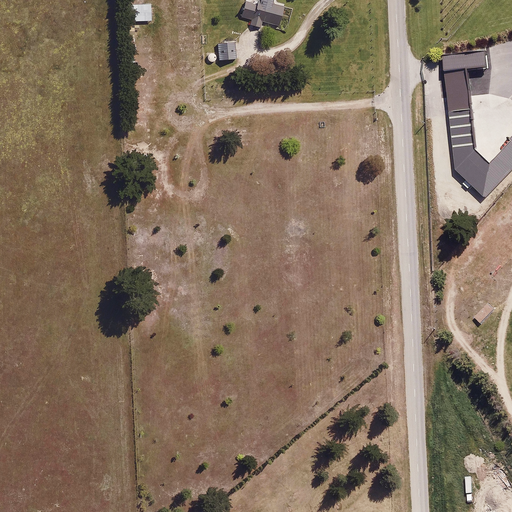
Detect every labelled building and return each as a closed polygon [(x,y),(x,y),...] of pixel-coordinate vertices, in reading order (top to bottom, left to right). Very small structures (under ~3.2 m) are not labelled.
[(275,0),(259,0),(259,4),(246,1),(243,19),(250,21),(248,29),(261,31),(262,25),(281,29),(286,7),(275,5),(275,0)] [(125,6),(126,23),(152,22),(151,5),(125,6)] [(237,42),(217,43),(219,64),(238,63),(237,42)] [(511,143),(491,166),(476,151),(472,112),(451,113),(456,172),(484,200),(511,170),(511,139),(510,141),(511,143)] [(149,120),(124,121),(125,143),(150,142),(149,120)]
